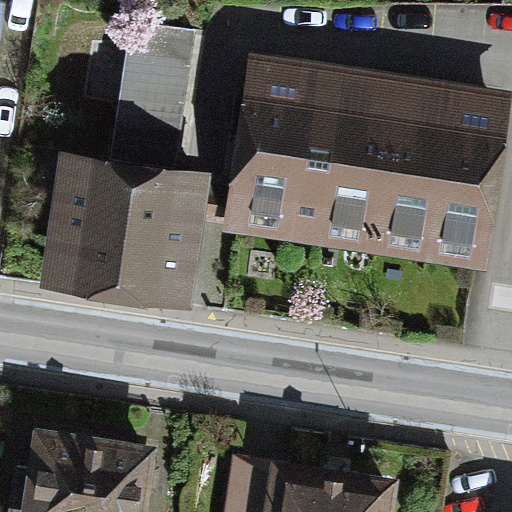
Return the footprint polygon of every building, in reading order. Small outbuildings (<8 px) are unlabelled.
[(133,20),(114,147),(187,158),(206,31),(133,20)] [(511,123),(497,121),(498,111),(257,75),(237,204),(240,204),(509,245),(511,226),(511,123)] [(78,165),(62,268),(174,285),(189,183),(78,165)] [(136,511),(145,451),(44,435),(38,468),(17,465),(11,504),(33,507),(31,511),(136,511)] [(382,511),(386,483),(345,477),(345,473),(324,470),(323,474),(237,461),(229,511),(382,511)]
